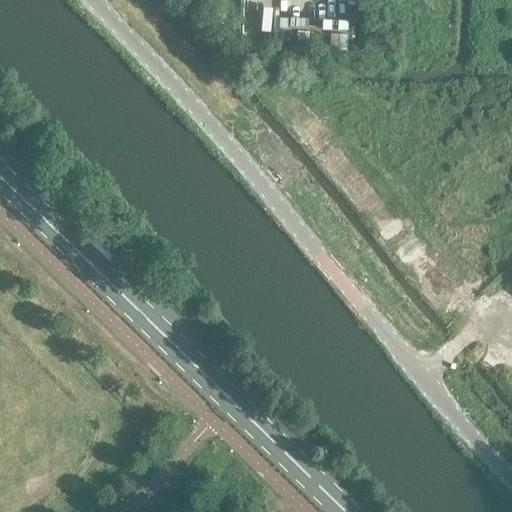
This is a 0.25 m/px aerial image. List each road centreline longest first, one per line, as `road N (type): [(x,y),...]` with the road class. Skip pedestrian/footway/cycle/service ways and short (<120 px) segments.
road 1 (unclassified): [(511,480),(212,127),(90,0)]
road 2 (tertiary): [(345,511),(0,176)]
